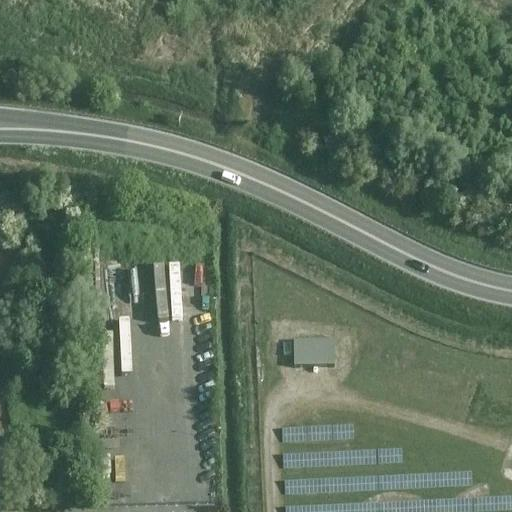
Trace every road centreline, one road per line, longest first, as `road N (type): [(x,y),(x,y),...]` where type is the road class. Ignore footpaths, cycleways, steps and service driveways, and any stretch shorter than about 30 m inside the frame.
road 1 (motorway): [(0,130),(80,135),(231,170),(406,256),(511,294)]
road 2 (track): [(273,511),(270,422),(292,393),(324,393),(511,440)]
